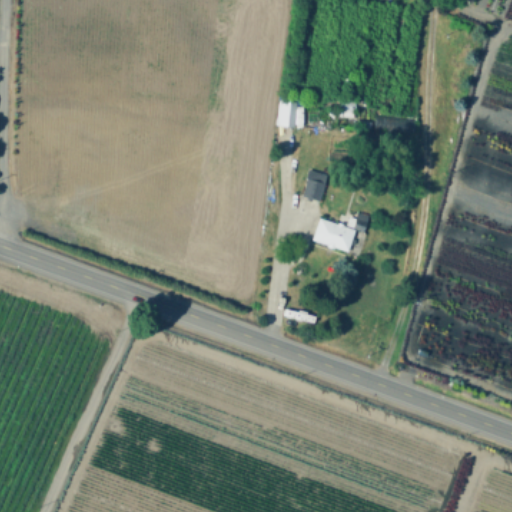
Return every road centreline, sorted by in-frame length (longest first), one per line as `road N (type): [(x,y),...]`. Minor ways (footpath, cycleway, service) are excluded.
road 1 (primary): [(511,431),(0,242)]
road 2 (track): [(281,0),(248,260),(227,279),(212,282),(0,200)]
road 3 (track): [(495,26),(402,348),(420,366),(511,398)]
